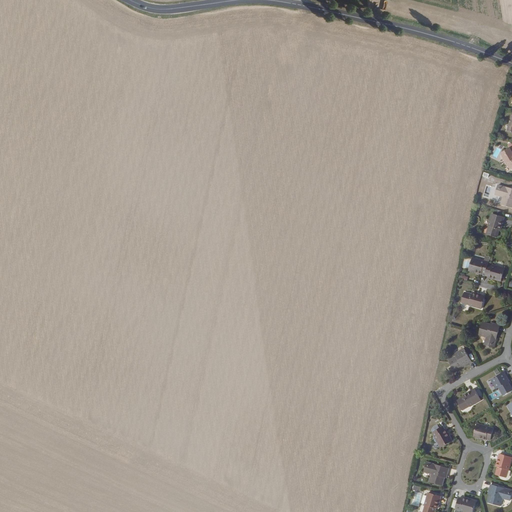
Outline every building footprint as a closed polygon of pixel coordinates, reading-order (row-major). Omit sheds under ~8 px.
[(511,167),(511,153),(511,152),(511,145),(500,153),(502,157),(502,158),(504,161),(505,162),(509,169),(511,167)] [(506,187),(501,186),(500,189),(496,188),(494,195),(502,197),(500,204),(511,206),(511,188),(511,189),(510,191),(506,190),(506,187)] [(499,229),(502,217),(490,214),(487,226),(488,226),(485,233),(495,236),(497,229),(499,229)] [(481,272),(485,273),(488,263),(488,261),(472,257),(468,270),(474,271),(475,270),(481,272)] [(485,273),(484,274),(488,275),(494,277),(494,278),(500,280),(504,267),(488,263),(485,273)] [(480,308),(484,296),(472,292),(471,294),(464,292),(461,302),(468,304),(468,305),(480,308)] [(499,324),(492,322),(491,325),(489,324),(482,322),(478,334),(485,336),(483,343),(491,346),(492,341),(494,341),(495,337),(494,336),(496,331),(497,332),(499,324)] [(463,349),(456,353),(457,356),(455,357),(448,361),(453,370),(460,365),(461,367),(470,361),(463,349)] [(490,380),(494,387),(496,385),(497,387),(502,396),(511,391),(506,383),(507,382),(503,373),(490,380)] [(480,400),(474,389),(463,395),(463,397),(457,401),(462,410),(469,406),(480,400)] [(474,438),(479,439),(479,438),(487,440),(491,441),(494,430),(478,425),(474,438)] [(444,430),(442,426),(432,432),(440,447),(451,441),(445,429),(444,430)] [(508,470),(511,458),(499,454),(496,467),(498,467),(495,475),(505,477),(507,470),(508,470)] [(435,465),(431,464),(430,467),(425,466),(423,473),(430,475),(428,482),(440,485),(442,478),(443,476),(445,476),(448,469),(442,467),(442,469),(435,467),(435,465)] [(498,489),(498,487),(491,485),(488,493),(491,493),(490,496),(488,502),(500,506),(502,499),(509,501),(511,494),(507,492),(508,490),(503,489),(503,490),(498,489)] [(417,506),(421,494),(415,492),(411,505),(417,506)] [(436,509),(440,497),(427,493),(423,506),(424,506),(422,511),(433,511),(434,509),(436,509)] [(472,511),(475,502),(470,500),(469,502),(463,500),(459,498),(456,510),(460,511),(463,511),(472,511)]
